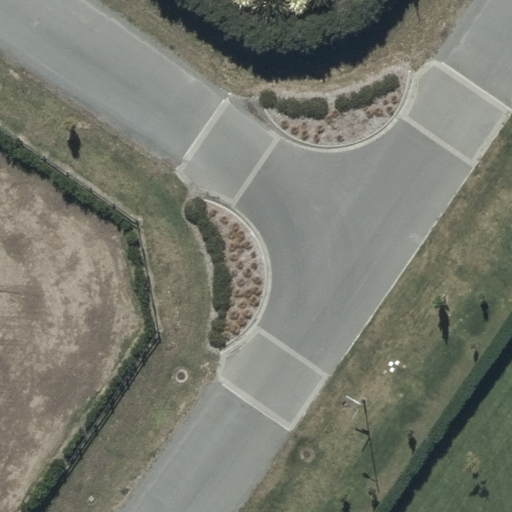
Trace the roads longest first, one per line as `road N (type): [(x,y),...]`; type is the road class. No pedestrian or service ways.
road 1 (residential): [(405,271),(6,0)]
road 2 (residential): [(247,511),(405,271)]
road 3 (residential): [(405,271),(511,117)]
